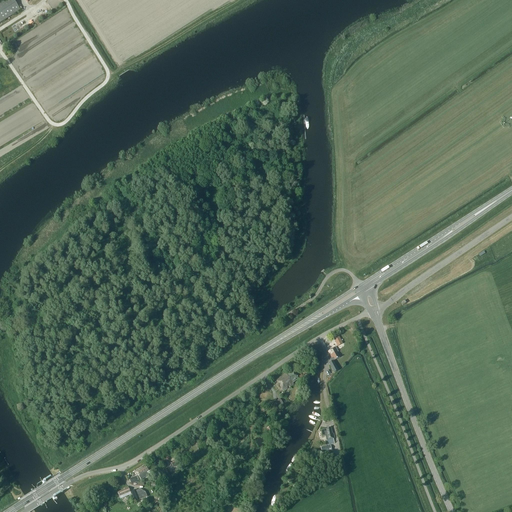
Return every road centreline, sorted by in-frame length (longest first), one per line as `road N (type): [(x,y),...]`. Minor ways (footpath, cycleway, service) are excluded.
road 1 (unclassified): [(23,511),(84,474),(134,461),(319,337),(373,311)]
road 2 (primary): [(9,511),(268,346)]
road 3 (tertiary): [(451,511),(373,311)]
road 4 (unknown): [(353,319),(431,511)]
road 5 (unclassified): [(373,311),(511,216)]
road 6 (primary): [(501,197),(359,285)]
road 7 (primary): [(367,288),(501,197)]
